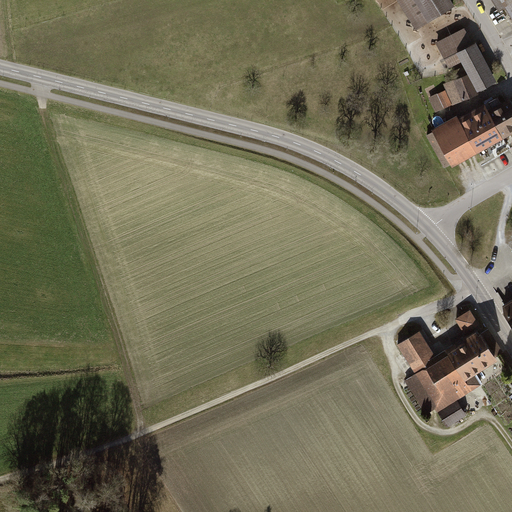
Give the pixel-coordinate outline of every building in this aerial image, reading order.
[(396,0),(417,33),(456,8),(450,0),(396,0)] [(508,10),(511,16),(511,0),(494,0),(502,13),(508,10)] [(450,65),(463,58),(478,87),(492,80),(465,29),(438,43),(450,65)] [(452,103),(477,94),(469,75),(446,84),(448,89),(431,97),(437,111),(452,103)] [(438,135),(453,162),(511,129),(511,105),(509,101),(502,105),(498,97),(485,105),(487,108),(438,135)] [(478,324),(470,310),(457,318),(465,332),(478,324)] [(503,352),(489,329),(458,348),(457,346),(450,350),(452,352),(427,367),(409,338),(399,345),(417,373),(438,406),(439,408),(479,383),(472,372),(503,352)] [(421,331),(409,338),(427,367),(452,352),(450,350),(449,347),(436,355),(421,331)] [(438,406),(417,373),(405,380),(427,414),(438,406)] [(466,412),(458,401),(440,413),(447,424),(466,412)]
